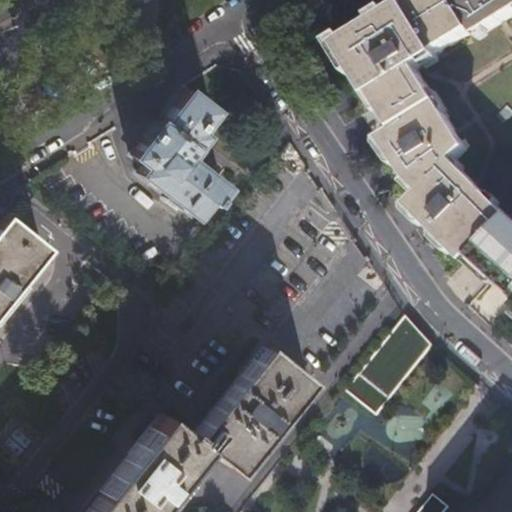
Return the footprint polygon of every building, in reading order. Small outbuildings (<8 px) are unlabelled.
[(407,207),(464,263),(470,258),(509,218),(489,198),(453,161),(467,148),(466,146),(419,67),(439,54),(438,51),(473,30),(477,36),(511,14),(511,0),(419,0),(409,6),(407,2),(380,19),(338,44),(370,96),(374,94),(395,128),(380,137),(406,180),(420,194),(407,207)] [(181,84),(180,85),(168,100),(155,118),(152,116),(149,115),(146,115),(143,115),(142,115),(139,116),(136,117),(134,119),(132,121),(130,124),(129,127),(129,130),(129,133),(129,136),(130,139),(132,141),(134,144),(135,145),(129,153),(140,162),(134,170),(191,214),(203,198),(207,200),(208,199),(210,201),(215,194),(213,193),(221,183),(183,153),(199,130),(195,127),(210,106),(181,84)] [(7,305),(24,284),(15,277),(41,244),(28,234),(0,211),(0,323),(12,309),(7,305)] [(511,215),(509,218),(470,258),(493,280),(511,296),(511,215)] [(29,288),(24,284),(7,305),(12,309),(20,299),(29,288)] [(148,511),(154,506),(156,507),(194,460),(192,459),(202,446),(206,449),(227,467),(233,472),(236,469),(235,468),(261,436),(269,442),(277,432),(285,422),(277,416),(285,406),(305,382),(306,382),(308,379),(288,363),(264,344),(262,347),(262,348),(200,425),(194,432),(185,426),(183,428),(171,418),(163,412),(160,416),(158,415),(127,453),(129,454),(111,476),(109,475),(99,488),(101,489),(98,493),(99,494),(93,501),(88,505),(82,511),(148,511)] [(451,511),(437,499),(426,511),(451,511)]
